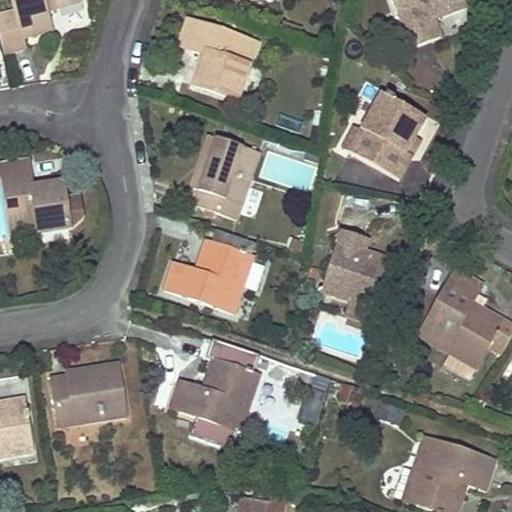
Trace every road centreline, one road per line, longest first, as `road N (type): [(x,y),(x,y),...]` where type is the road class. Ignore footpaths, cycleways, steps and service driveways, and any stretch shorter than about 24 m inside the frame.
road 1 (residential): [(0,329),(75,314),(112,281),(128,226),(115,126)]
road 2 (residential): [(511,52),(468,188),(473,221),(511,249)]
road 3 (residential): [(115,126),(112,65),(133,0)]
